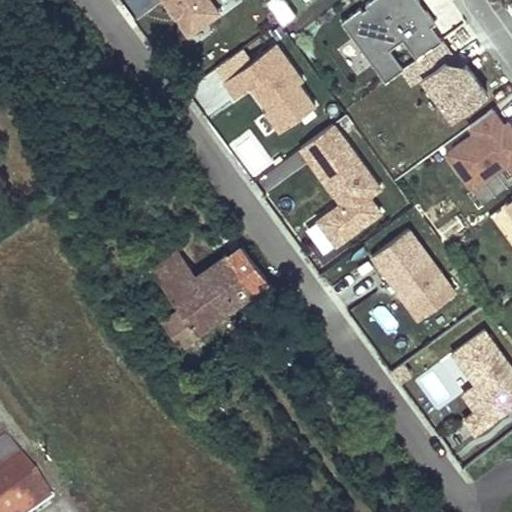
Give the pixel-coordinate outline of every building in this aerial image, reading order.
[(209,0),(164,0),(189,34),(219,12),(209,0)] [(286,0),(266,0),(265,1),(283,25),(297,15),(286,0)] [(442,39),(431,25),(435,22),(419,0),(369,0),(341,20),(385,80),(403,67),(389,48),(403,38),(417,58),(442,39)] [(452,118),(487,93),(466,64),(455,72),(445,60),(453,54),(442,39),(417,58),(393,75),(403,90),(422,77),(452,118)] [(303,80),(276,42),(224,80),(236,96),(251,85),(261,99),(265,96),(271,105),(264,110),(280,131),(315,105),(299,83),(303,80)] [(462,67),(453,54),(445,60),(455,72),(462,67)] [(271,105),(265,96),(261,99),(267,107),(271,105)] [(492,108),(469,125),(474,132),(446,153),(472,188),(508,162),(511,167),(511,127),(508,121),(504,124),(492,108)] [(380,183),(335,122),(301,147),(310,159),(337,196),(340,194),(345,199),(341,202),(318,219),(336,244),(380,211),(367,193),(380,183)] [(310,159),(301,147),(260,176),(269,189),(310,159)] [(455,292),(409,228),(372,255),(419,319),(455,292)] [(241,244),(230,229),(218,238),(228,251),(196,274),(185,259),(174,268),(166,257),(150,269),(177,305),(160,317),(182,346),(258,289),(261,293),(273,284),(242,243),(241,244)] [(177,249),(166,257),(174,268),(185,259),(177,249)] [(511,366),(484,329),(452,352),(475,383),(462,393),(475,410),(464,418),(474,433),(505,411),(501,405),(511,398),(511,399),(511,366)] [(505,411),(511,405),(511,399),(511,398),(501,405),(505,411)] [(0,511),(30,511),(50,499),(6,437),(0,441),(0,511)]
